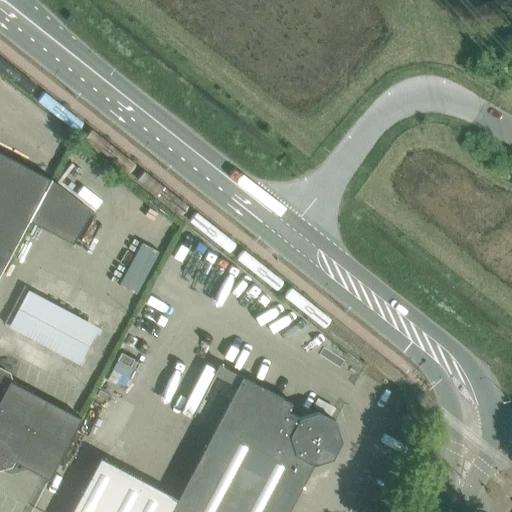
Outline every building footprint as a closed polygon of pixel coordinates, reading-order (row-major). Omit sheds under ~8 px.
[(0,273),(30,217),(51,178),(0,151),(0,273)] [(90,209),(51,178),(30,217),(74,240),(90,209)] [(80,362),(99,324),(24,286),(5,324),(80,362)] [(70,511),(287,511),(313,464),(332,458),(341,440),(335,421),(318,412),(299,417),(287,411),(291,402),(219,364),(214,373),(236,386),(177,498),(100,457),(70,511)] [(0,468),(11,465),(14,461),(49,479),(81,418),(13,383),(10,373),(0,367),(0,468)]
